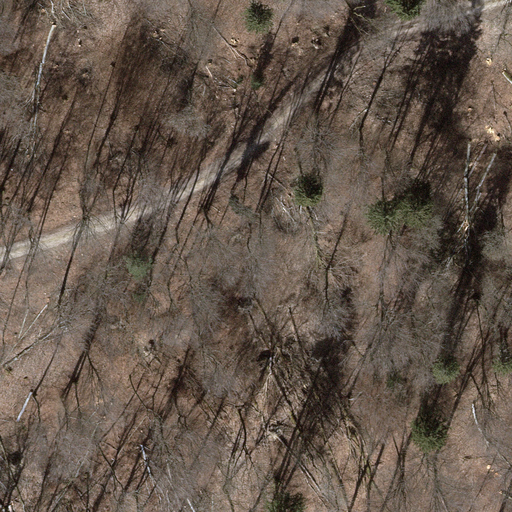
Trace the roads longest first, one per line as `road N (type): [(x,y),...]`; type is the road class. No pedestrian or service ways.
road 1 (track): [(479,0),(354,50),(264,138),(190,185),(0,241)]
road 2 (track): [(0,126),(37,86),(74,0)]
